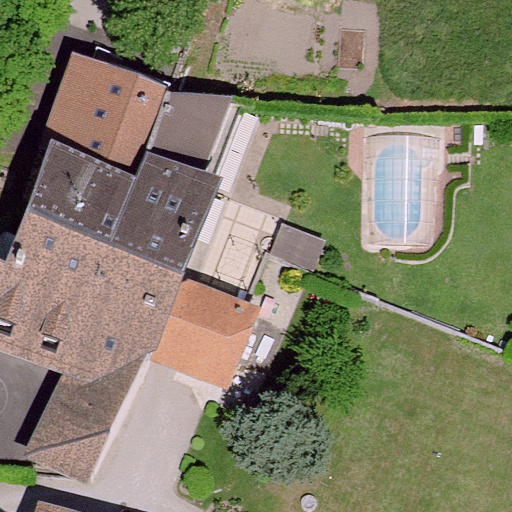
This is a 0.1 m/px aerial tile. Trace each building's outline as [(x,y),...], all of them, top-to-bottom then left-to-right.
[(166,97),(168,90),(72,59),(38,151),(48,155),(129,188),(141,159),(166,97)] [(234,103),(166,97),(141,159),(207,180),(234,103)] [(207,180),(141,159),(129,188),(48,155),(5,270),(0,268),(0,358),(59,380),(86,390),(151,360),(181,282),(218,184),(207,180)] [(245,306),(181,282),(151,360),(229,394),(260,311),(245,306)] [(87,486),(151,360),(86,390),(59,380),(26,456),(87,486)]
